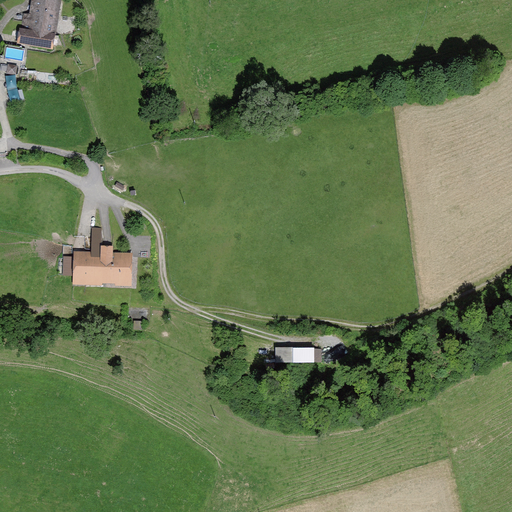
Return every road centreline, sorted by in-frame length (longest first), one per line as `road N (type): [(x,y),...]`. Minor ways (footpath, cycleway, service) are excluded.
road 1 (track): [(511,268),(377,329),(193,309)]
road 2 (track): [(335,342),(282,339),(174,299),(154,220),(96,190)]
